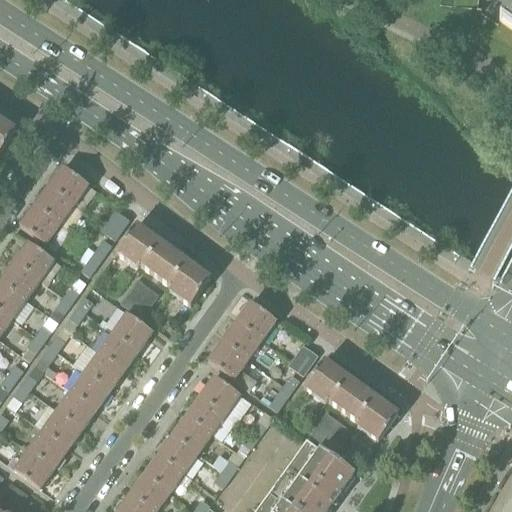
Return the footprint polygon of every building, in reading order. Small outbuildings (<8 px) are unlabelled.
[(452,8),(478,12),(478,0),(452,0),(452,2),(452,8)] [(511,32),(511,3),(499,24),(511,32)] [(0,157),(16,134),(9,130),(8,131),(0,125),(0,157)] [(63,171),(48,191),(74,210),(89,190),(63,171)] [(60,230),(74,210),(48,191),(34,211),(60,230)] [(20,230),(46,249),(60,230),(34,211),(20,230)] [(115,244),(130,224),(115,214),(100,234),(115,244)] [(193,272),(194,270),(153,241),(152,242),(141,235),(142,233),(136,229),(116,257),(126,264),(133,256),(141,262),(137,268),(173,294),(177,288),(187,295),(180,304),(190,311),(210,282),(204,278),(203,280),(193,272)] [(103,244),(95,254),(103,260),(111,250),(103,244)] [(28,246),(14,266),(40,285),(54,265),(28,246)] [(88,264),(96,270),(103,260),(95,254),(88,264)] [(40,285),(14,266),(0,284),(0,285),(26,304),(40,285)] [(77,281),(70,291),(71,292),(78,297),(79,298),(86,288),(77,281)] [(137,283),(120,307),(131,315),(148,291),(137,283)] [(26,304),(0,285),(0,315),(12,324),(26,304)] [(131,315),(142,322),(159,299),(148,291),(131,315)] [(71,292),(63,302),(71,308),(78,297),(71,292)] [(85,301),(77,311),(86,317),(93,307),(85,301)] [(71,308),(63,302),(56,313),(63,318),(71,308)] [(250,306),(235,327),(262,345),(276,325),(250,306)] [(63,331),(71,337),(77,328),(78,329),(86,317),(77,311),(63,331)] [(0,339),(12,324),(0,315),(0,339)] [(112,337),(138,356),(152,336),(127,317),(124,320),(112,337)] [(102,323),(99,328),(106,332),(109,328),(102,323)] [(247,365),(262,345),(235,327),(221,347),(247,365)] [(43,330),(36,341),(43,346),(51,336),(43,330)] [(63,331),(49,350),(58,357),(65,346),(71,337),(63,331)] [(124,375),(138,356),(112,337),(98,357),(124,375)] [(36,341),(28,351),(27,351),(21,360),(30,366),(37,357),(36,357),(43,346),(36,341)] [(256,386),(240,374),(247,365),(221,347),(207,366),(249,396),(256,386)] [(303,380),(317,360),(303,349),(288,369),(303,380)] [(49,350),(34,370),(43,376),(53,383),(57,378),(48,371),(58,357),(49,350)] [(124,375),(98,357),(84,376),(110,395),(124,375)] [(15,369),(7,380),(15,386),(23,375),(23,376),(30,366),(21,360),(14,369),(15,369)] [(380,407),(381,406),(340,377),(339,378),(329,370),(330,369),(324,364),(303,393),(313,400),(319,391),(327,397),(323,403),(360,429),(364,424),(373,430),(367,438),(378,446),(398,418),(392,414),(391,415),(380,407)] [(34,370),(20,389),(30,396),(43,376),(34,370)] [(70,396),(96,415),(110,395),(84,376),(70,396)] [(283,390),(292,396),(300,385),(291,379),(283,390)] [(15,386),(7,380),(0,390),(8,396),(15,386)] [(199,401),(225,419),(240,399),(214,380),(199,401)] [(20,389),(6,409),(16,415),(30,396),(20,389)] [(277,416),(292,396),(283,390),(268,410),(277,416)] [(96,415),(70,396),(56,415),(82,434),(96,415)] [(225,419),(199,401),(185,420),(211,439),(220,445),(234,425),(225,419)] [(82,434),(56,415),(42,435),(68,454),(82,434)] [(264,415),(249,436),(258,443),(273,422),(264,415)] [(320,448),(336,425),(326,417),(309,440),(320,448)] [(0,418),(0,433),(2,435),(9,424),(0,418)] [(185,420),(171,440),(197,458),(211,439),(185,420)] [(347,433),(336,425),(320,448),(330,455),(347,433)] [(68,454),(42,435),(28,455),(54,473),(56,471),(59,473),(65,464),(62,462),(68,454)] [(244,462),(258,443),(249,436),(242,447),(240,446),(234,455),(244,462)] [(197,458),(171,440),(157,459),(183,478),(197,458)] [(339,499),(354,478),(306,444),(269,496),(291,511),(329,511),(331,511),(332,511),(341,500),(339,499)] [(231,481),(244,462),(234,455),(234,454),(227,464),(229,465),(225,470),(218,465),(214,470),(222,475),(231,481)] [(14,474),(40,493),(54,473),(28,455),(14,474)] [(157,459),(143,479),(169,497),(183,478),(157,459)] [(223,493),(231,481),(222,475),(213,486),(223,493)] [(148,511),(159,511),(169,497),(143,479),(129,498),(148,511)] [(20,509),(27,499),(11,487),(3,497),(20,509)] [(291,511),(269,496),(256,511),(291,511)] [(148,511),(129,498),(123,507),(121,505),(115,511),(148,511)]
